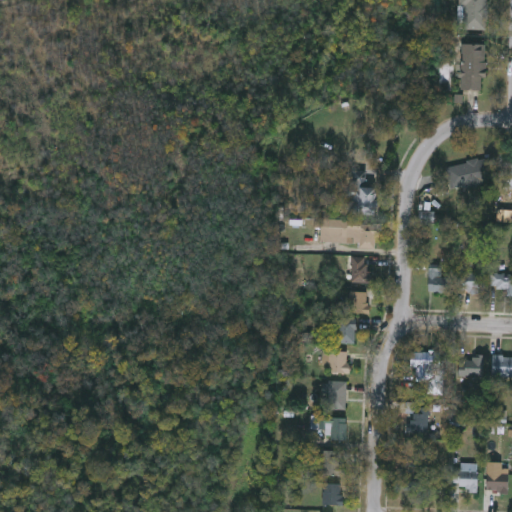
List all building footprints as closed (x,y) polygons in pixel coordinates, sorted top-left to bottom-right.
[(486,0),(486,30),(457,30),(457,0),(486,0)] [(459,45),(483,45),(483,90),(459,90),(459,45)] [(493,182),(449,189),(445,166),(490,158),(493,182)] [(365,172),(364,186),(376,186),(373,215),(346,213),(347,198),(341,197),(342,183),(349,183),(351,170),(365,172)] [(318,244),(319,221),(374,223),(373,246),(318,244)] [(369,284),(349,284),(349,258),(369,258),(369,284)] [(426,292),(426,270),(450,270),(450,292),(426,292)] [(477,273),(477,293),(455,293),(455,273),(477,273)] [(511,291),(488,291),(488,274),(511,274),(511,291)] [(367,292),(367,315),(346,315),(346,292),(367,292)] [(352,344),(334,344),(334,320),(352,320),(352,344)] [(346,352),(345,374),(321,374),(322,351),(346,352)] [(408,370),(409,351),(442,353),(440,393),(426,393),(427,381),(415,380),(415,371),(408,370)] [(457,361),(470,361),(470,356),(483,356),(483,376),(457,376),(457,361)] [(511,376),(490,376),(490,356),(511,356),(511,376)] [(344,409),(326,409),(326,381),(344,381),(344,409)] [(410,432),(410,405),(428,405),(428,432),(410,432)] [(345,417),(345,440),(323,440),(323,418),(345,417)] [(319,474),(319,450),(341,450),(341,474),(319,474)] [(477,462),(477,489),(451,489),(451,470),(459,470),(459,462),(477,462)] [(403,489),(403,464),(427,464),(427,489),(403,489)] [(507,492),(485,492),(485,472),(507,472),(507,492)] [(341,505),(321,505),(321,483),(341,483),(341,505)]
